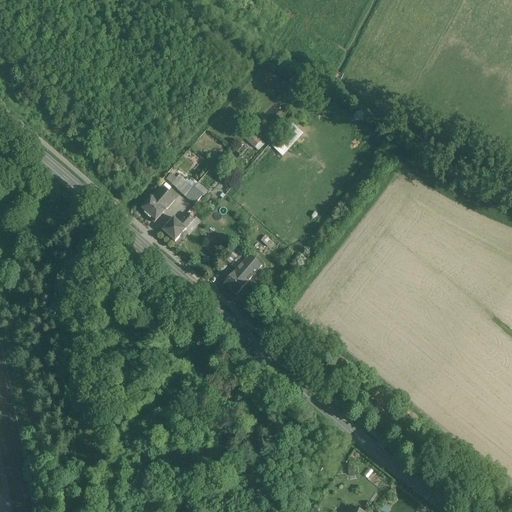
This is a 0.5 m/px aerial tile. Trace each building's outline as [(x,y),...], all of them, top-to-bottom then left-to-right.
[(285,126),(277,119),(266,131),(274,139),(285,126)] [(292,124),(277,140),(287,150),(302,134),(292,124)] [(229,143),(214,131),(210,136),(225,148),(229,143)] [(257,138),(252,133),(246,139),(252,144),(257,138)] [(209,141),(207,143),(205,141),(200,148),(209,155),(214,148),(213,147),(214,145),(209,141)] [(220,150),(215,156),(213,154),(216,150),(214,148),(209,155),(218,162),(224,154),(220,150)] [(176,179),(171,174),(166,179),(172,184),(176,179)] [(176,179),(172,184),(178,189),(185,180),(179,175),(176,179)] [(194,188),(185,180),(178,189),(186,197),(194,188)] [(161,187),(141,210),(155,223),(175,200),(174,199),(168,194),(161,187)] [(202,196),(194,188),(186,197),(195,205),(202,196)] [(178,195),(172,190),(168,194),(174,199),(178,195)] [(174,219),(163,231),(175,242),(194,220),(187,214),(179,223),(174,219)] [(275,245),(265,236),(262,239),(272,248),(275,245)] [(259,241),(254,247),(257,250),(262,244),(259,241)] [(239,246),(226,260),(232,266),(239,258),(245,251),(239,246)] [(245,251),(239,258),(244,262),(237,270),(224,285),(237,296),(262,266),(245,251)] [(239,258),(232,266),(237,270),(244,262),(239,258)]
